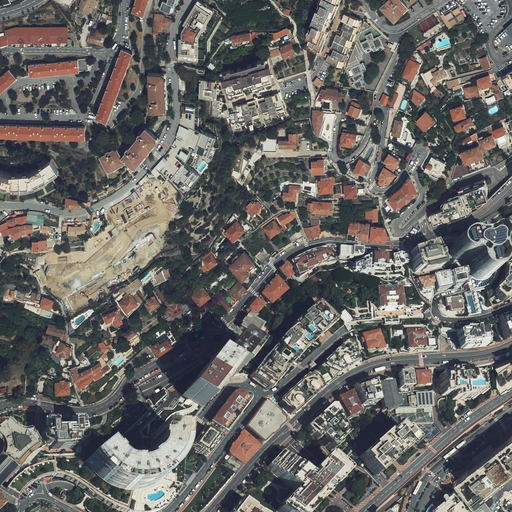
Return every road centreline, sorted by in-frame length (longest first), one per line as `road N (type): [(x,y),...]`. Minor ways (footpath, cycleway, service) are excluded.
road 1 (tertiary): [(211,511),(259,454),(356,371),(511,344)]
road 2 (residential): [(333,156),(354,156),(383,109),(373,186),(395,184),(423,147),(415,172),(423,196),(394,225),(399,234),(419,216)]
road 3 (residential): [(256,400),(246,387),(229,387),(172,451),(146,456),(104,445),(97,428),(113,408),(215,348)]
road 4 (secondary): [(187,0),(171,44),(174,115),(140,175),(77,213),(0,205)]
road 5 (residential): [(428,237),(308,245),(278,262),(220,330)]
road 6 (residential): [(0,405),(91,411),(208,337)]
road 7 (primary): [(363,511),(511,390)]
road 8 (residential): [(169,511),(256,400)]
